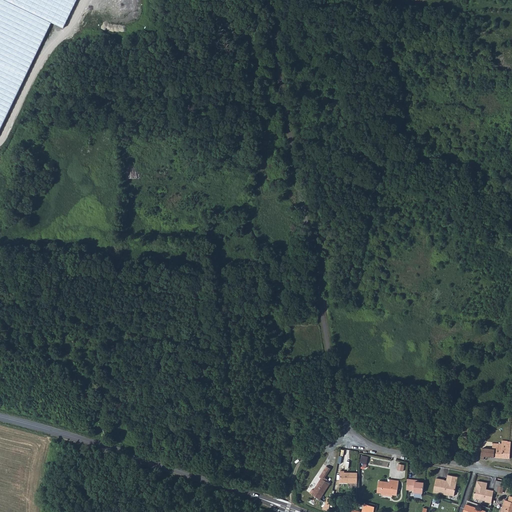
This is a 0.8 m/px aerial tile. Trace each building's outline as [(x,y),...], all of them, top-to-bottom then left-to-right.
[(0,0),(0,129),(52,23),(63,28),(76,0),(0,0)] [(492,444),(492,449),(494,449),(494,453),(494,457),(501,458),(509,459),(510,442),(507,442),(507,441),(501,441),(501,444),(492,444)] [(482,448),(480,456),(484,457),(494,457),(494,453),(494,449),(492,449),(482,448)] [(311,490),(309,493),(314,497),(319,499),(321,496),(325,490),(329,483),(323,480),(327,472),(329,469),(325,466),(321,473),(318,477),(320,478),(313,490),(311,490)] [(339,483),(357,483),(357,473),(350,473),(344,473),(344,472),(339,472),(339,483)] [(436,487),(433,486),(432,490),(432,491),(439,493),(441,491),(445,492),(446,494),(453,495),(456,480),(457,476),(446,473),(444,482),(442,482),(443,479),(438,478),(436,487)] [(378,485),(377,490),(379,491),(396,494),(399,480),(390,478),(389,481),(379,479),(378,485)] [(406,479),(406,490),(413,490),(413,492),(421,493),(421,491),(422,482),(414,482),(414,480),(410,479),(406,479)] [(490,503),(493,490),(489,489),(489,490),(485,489),(486,488),(487,482),(477,480),(476,486),(475,486),(472,497),(484,500),(484,501),(490,503)] [(511,511),(511,495),(509,495),(508,500),(509,500),(507,504),(506,503),(503,502),(501,507),(506,509),(504,511),(511,511)]
